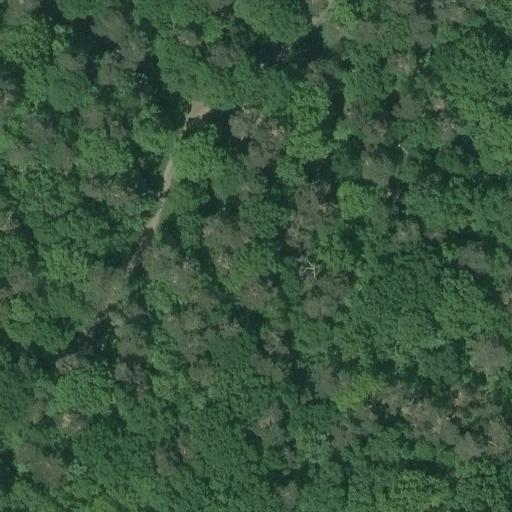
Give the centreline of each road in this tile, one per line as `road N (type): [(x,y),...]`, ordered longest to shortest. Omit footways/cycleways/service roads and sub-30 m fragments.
road 1 (track): [(0,429),(107,308),(136,261),(175,145),(190,124),(270,65),(328,0)]
road 2 (track): [(222,101),(268,120),(401,204),(511,254)]
road 3 (track): [(222,101),(165,76),(44,0)]
